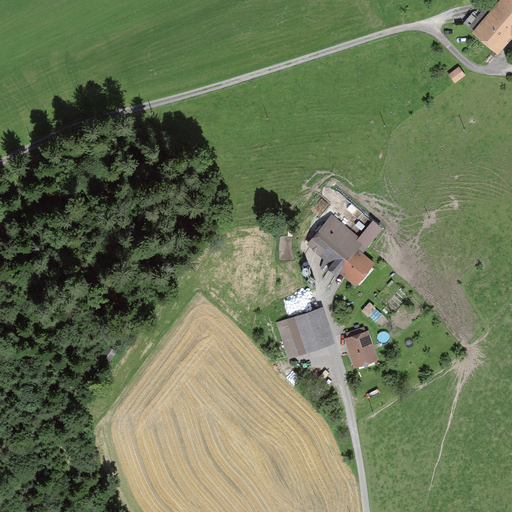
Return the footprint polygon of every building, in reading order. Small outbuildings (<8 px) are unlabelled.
[(511,0),(492,0),(466,32),(491,53),(506,36),(511,40),(511,38),(511,0)] [(454,65),(443,73),(450,82),(460,74),(454,65)] [(351,285),(369,263),(351,248),(358,239),(325,212),(299,244),(323,263),(320,266),(329,274),(332,270),(351,285)] [(329,341),(316,306),(273,321),(285,357),(329,341)] [(362,328),(338,336),(347,366),(371,359),(362,328)]
